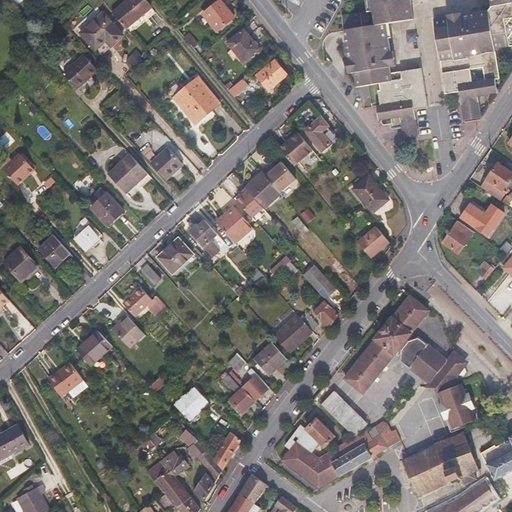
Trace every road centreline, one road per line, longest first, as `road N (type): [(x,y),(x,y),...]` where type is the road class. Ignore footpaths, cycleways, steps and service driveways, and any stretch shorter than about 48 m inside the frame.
road 1 (residential): [(317,78),(0,376)]
road 2 (tertiary): [(248,459),(415,240)]
road 3 (tertiary): [(317,78),(430,213)]
road 4 (unknown): [(3,373),(74,511)]
road 5 (tertiary): [(415,240),(511,348)]
road 6 (tertiary): [(430,213),(511,95)]
